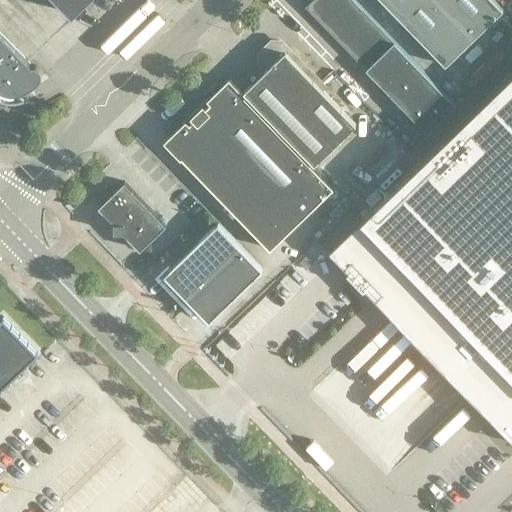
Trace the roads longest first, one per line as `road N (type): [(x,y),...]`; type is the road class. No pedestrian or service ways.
road 1 (residential): [(280,511),(0,222)]
road 2 (unclassified): [(0,208),(218,0)]
road 3 (unknown): [(219,448),(265,382),(260,369),(268,349),(332,290)]
road 4 (unknown): [(277,0),(377,112)]
road 5 (unknown): [(118,95),(211,198)]
